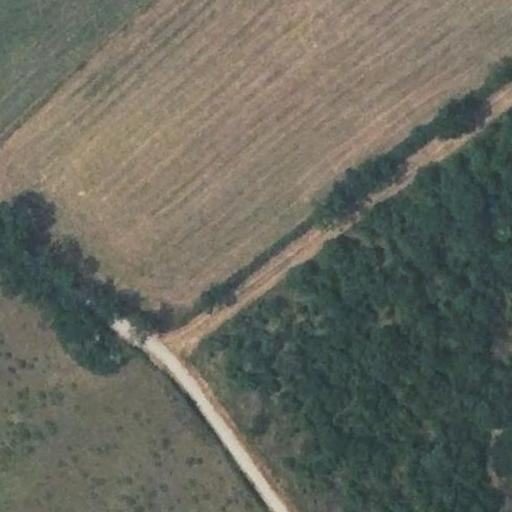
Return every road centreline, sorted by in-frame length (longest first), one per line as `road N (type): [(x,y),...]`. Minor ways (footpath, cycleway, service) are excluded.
road 1 (track): [(166,349),(511,91)]
road 2 (track): [(0,245),(55,289),(166,349),(279,511)]
